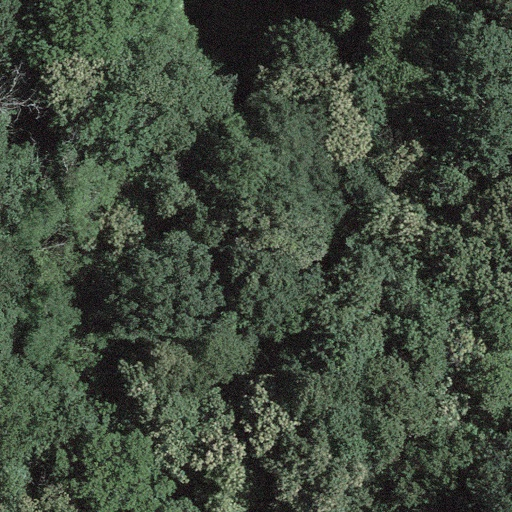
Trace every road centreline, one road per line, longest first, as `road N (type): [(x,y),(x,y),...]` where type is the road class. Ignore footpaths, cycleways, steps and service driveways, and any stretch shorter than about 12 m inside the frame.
road 1 (track): [(29,0),(27,220),(0,325)]
road 2 (track): [(0,388),(61,511)]
